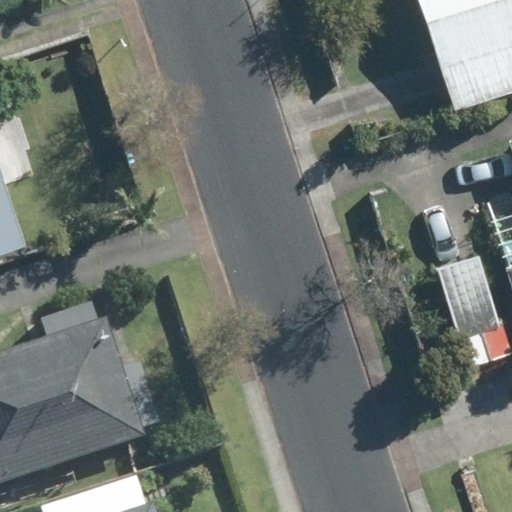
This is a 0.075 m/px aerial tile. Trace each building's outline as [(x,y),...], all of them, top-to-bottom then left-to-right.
[(511,0),(411,0),(447,101),(511,78),(511,0)] [(511,257),(501,261),(497,262),(511,311),(511,130),(501,133),(511,168),(511,257)] [(0,244),(14,240),(0,195),(0,244)] [(497,324),(476,257),(436,268),(455,335),(497,324)] [(0,481),(137,438),(133,429),(150,423),(132,364),(110,369),(95,319),(85,321),(79,304),(30,319),(38,341),(0,353),(0,481)] [(154,511),(151,502),(119,511),(154,511)]
